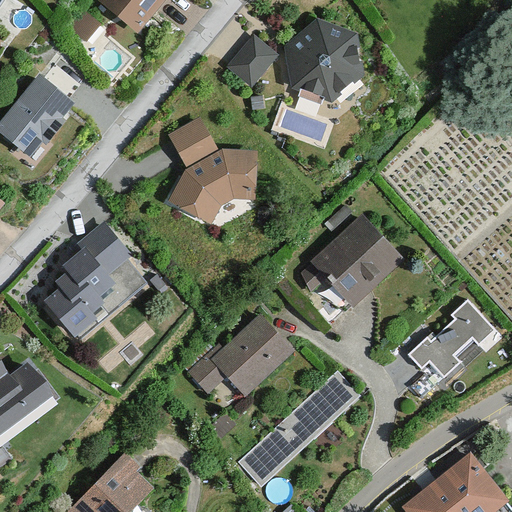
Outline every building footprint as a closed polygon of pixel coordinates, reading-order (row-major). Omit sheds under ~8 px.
[(0,0),(0,14),(9,0),(0,0)] [(169,0),(100,0),(141,34),(169,0)] [(104,30),(81,16),(66,40),(89,54),(104,30)] [(324,28),(293,54),(300,97),(337,110),(370,86),(363,42),(324,28)] [(281,66),(253,42),(231,68),(259,92),(281,66)] [(74,109),(39,77),(0,126),(0,136),(33,163),(74,109)] [(201,115),(167,132),(187,165),(219,147),(201,115)] [(185,166),(167,197),(212,222),(222,203),(233,196),(256,198),(258,147),(222,146),(219,147),(187,165),(185,166)] [(406,261),(364,214),(310,262),(353,309),(406,261)] [(64,296),(52,306),(86,349),(109,330),(97,314),(125,292),(114,278),(139,258),(108,218),(75,244),(85,257),(64,273),(72,282),(60,291),(64,296)] [(494,329),(466,300),(450,315),(454,319),(431,341),(427,336),(408,355),(422,369),(429,362),(443,378),(459,363),(451,354),(470,336),(478,344),(494,329)] [(299,353),(267,318),(193,384),(204,396),(225,377),(246,401),(299,353)] [(0,360),(0,448),(61,401),(30,361),(12,376),(0,360)] [(348,406),(357,389),(334,377),(325,394),(348,406)] [(263,445),(247,464),(265,480),(281,461),(263,445)] [(125,456),(74,511),(138,511),(161,487),(125,456)] [(511,511),(511,504),(479,461),(412,511),(511,511)]
